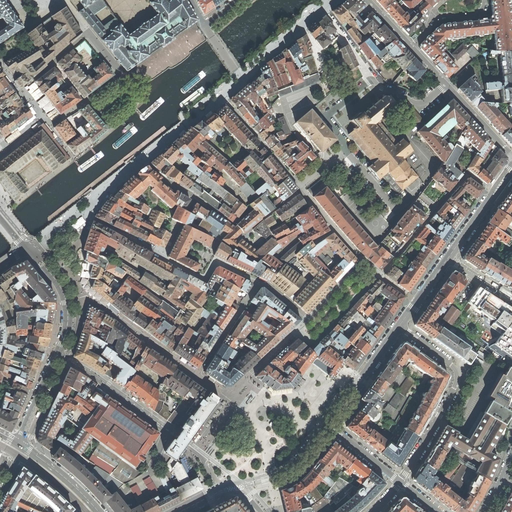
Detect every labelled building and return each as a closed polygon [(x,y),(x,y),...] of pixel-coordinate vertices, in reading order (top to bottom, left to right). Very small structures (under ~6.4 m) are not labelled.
[(0,0),(0,45),(22,31),(22,32),(25,30),(20,24),(18,25),(17,23),(19,22),(14,15),(12,17),(10,14),(9,12),(6,8),(0,0)] [(78,0),(84,8),(79,12),(97,35),(102,41),(112,53),(124,68),(127,71),(128,70),(129,70),(136,65),(137,64),(137,65),(149,56),(161,47),(162,48),(173,40),(173,38),(185,29),(186,30),(197,21),(185,0),(78,0)] [(208,0),(195,0),(197,2),(197,3),(203,15),(210,10),(212,9),(214,8),(210,2),(208,0)] [(346,0),(346,1),(340,6),(346,14),(348,12),(349,14),(349,15),(348,16),(349,18),(351,20),(356,16),(354,14),(364,5),(359,0),(346,0)] [(376,0),(381,6),(387,13),(396,5),(391,0),(376,0)] [(391,17),(395,22),(404,14),(398,8),(404,3),(402,2),(401,0),(396,5),(387,13),(391,17)] [(403,0),(402,2),(404,3),(410,9),(411,10),(421,0),(403,0)] [(424,0),(421,0),(411,10),(413,12),(416,15),(416,14),(420,18),(425,13),(431,7),(424,0)] [(420,48),(433,62),(442,53),(447,49),(442,43),(447,38),(449,40),(451,40),(451,41),(452,41),(454,41),(455,40),(455,39),(460,39),(460,37),(488,34),(488,32),(494,32),(496,52),(508,53),(511,51),(511,26),(511,22),(509,0),(490,0),(491,2),(490,3),(490,5),(491,6),(493,20),(493,25),(491,25),(491,20),(481,21),(471,22),(470,21),(468,21),(467,22),(465,22),(463,22),(462,23),(455,23),(454,23),(452,23),(451,24),(449,24),(449,23),(446,24),(444,25),(444,26),(443,27),(441,27),(440,29),(439,27),(437,29),(437,28),(436,28),(435,30),(435,31),(429,36),(428,36),(427,37),(426,38),(426,39),(421,44),(421,45),(420,45),(420,48)] [(332,12),(358,46),(367,40),(363,35),(360,31),(358,32),(359,33),(358,34),(357,32),(357,31),(356,30),(358,29),(351,20),(349,18),(348,16),(346,14),(340,6),(336,9),(332,12)] [(47,36),(40,25),(27,34),(35,46),(41,56),(46,64),(54,56),(61,50),(71,41),(82,33),(74,22),(65,7),(53,15),(51,17),(56,25),(54,28),(55,31),(47,36)] [(399,25),(402,28),(416,15),(413,12),(408,16),(405,13),(404,14),(395,22),(399,25)] [(362,22),(356,16),(351,20),(358,29),(360,31),(363,35),(367,31),(369,33),(372,30),(375,33),(383,25),(378,20),(372,13),(362,22)] [(405,32),(408,35),(412,31),(413,32),(420,26),(419,25),(420,24),(421,22),(423,21),(420,18),(416,14),(416,15),(402,28),(405,32)] [(324,35),(323,35),(329,44),(335,39),(331,34),(335,30),(325,18),(320,22),(317,24),(324,35)] [(318,35),(319,37),(320,38),(323,35),(324,35),(317,24),(316,22),(312,24),(313,26),(312,27),(308,30),(314,38),(318,35)] [(384,44),(382,46),(384,48),(396,39),(389,32),(383,25),(375,33),(374,34),(384,44)] [(329,44),(323,35),(320,38),(319,37),(315,40),(319,45),(322,49),(329,44)] [(295,43),(301,58),(311,53),(309,47),(304,37),(303,36),(299,39),(295,42),(295,43)] [(384,48),(376,54),(379,57),(385,52),(388,54),(382,59),(384,62),(383,64),(393,59),(406,51),(401,45),(396,39),(384,48)] [(85,40),(76,48),(79,51),(84,47),(87,50),(86,51),(88,53),(92,49),(85,40)] [(363,54),(368,61),(374,56),(376,54),(384,48),(382,46),(376,40),(372,44),(375,46),(374,47),(372,46),(367,40),(358,46),(363,54)] [(471,46),(479,54),(480,42),(464,45),(468,49),(471,46)] [(306,70),(301,58),(295,43),(291,47),(287,51),(293,62),(296,68),(299,67),(300,70),(301,69),(302,72),(306,70)] [(457,60),(466,51),(468,49),(464,45),(463,44),(451,55),(457,60)] [(35,46),(12,60),(19,69),(23,74),(23,73),(29,80),(36,73),(28,64),(32,61),(33,62),(33,61),(41,56),(35,46)] [(342,62),(348,72),(357,66),(352,57),(347,46),(339,50),(341,53),(342,62)] [(471,46),(468,49),(466,51),(474,59),(479,54),(471,46)] [(302,82),(301,79),(298,70),(296,70),(294,67),(294,68),(291,63),(293,62),(287,51),(286,49),(283,51),(281,53),(281,54),(282,56),(274,60),(273,61),(272,60),(267,65),(272,77),(273,78),(274,78),(278,87),(288,83),(282,69),(283,69),(282,66),(285,65),(293,85),(302,82)] [(58,63),(65,73),(70,68),(75,64),(80,60),(72,51),(69,54),(61,61),(58,63)] [(403,70),(405,68),(414,59),(410,54),(406,51),(393,59),(403,70)] [(501,66),(502,76),(511,74),(511,51),(508,53),(496,52),(494,52),(493,52),(489,51),(488,56),(489,57),(496,57),(497,54),(500,54),(501,62),(500,63),(500,65),(501,66)] [(441,70),(447,77),(457,68),(442,53),(433,62),(441,70)] [(375,70),(382,65),(374,56),(368,61),(371,64),(375,70)] [(318,73),(313,57),(303,61),(309,77),(318,73)] [(407,74),(415,81),(425,71),(420,66),(414,59),(405,68),(409,72),(407,74)] [(12,73),(16,79),(23,74),(19,69),(12,60),(6,64),(12,73)] [(108,69),(103,62),(93,69),(94,70),(90,73),(91,75),(95,71),(97,74),(93,78),(99,86),(113,75),(108,69)] [(74,85),(84,98),(91,92),(99,86),(93,78),(90,80),(87,76),(85,77),(75,64),(70,68),(65,73),(74,85)] [(262,77),(262,78),(263,81),(272,77),(267,65),(264,67),(261,68),(262,73),(262,76),(262,77)] [(37,85),(39,88),(59,72),(54,67),(41,77),(35,82),(37,85)] [(41,90),(44,94),(57,84),(62,79),(63,78),(60,75),(59,72),(39,88),(41,90)] [(17,85),(20,88),(24,85),(29,81),(29,80),(23,73),(23,74),(16,79),(14,81),(17,85)] [(309,77),(312,84),(321,80),(318,73),(309,77)] [(485,84),(485,91),(500,89),(511,88),(511,74),(502,76),(503,83),(502,84),(502,86),(500,87),(499,84),(497,82),(485,84)] [(259,77),(256,79),(260,87),(263,90),(266,97),(267,98),(278,94),(279,94),(278,91),(273,78),(272,77),(263,81),(262,78),(260,76),(259,77)] [(279,97),(312,84),(309,77),(308,76),(301,79),(302,82),(293,85),(278,91),(279,94),(278,94),(279,97)] [(252,81),(248,85),(258,101),(259,101),(261,104),(263,109),(268,115),(273,113),(270,107),(269,105),(266,106),(262,99),(266,97),(263,90),(260,87),(256,79),(256,78),(252,81)] [(66,84),(62,79),(57,84),(61,89),(66,84)] [(465,97),(475,108),(480,103),(486,97),(485,92),(480,97),(478,94),(480,92),(477,88),(478,87),(474,82),(472,83),(468,79),(458,89),(465,97)] [(52,104),(54,107),(65,98),(59,92),(56,95),(53,91),(58,87),(58,86),(58,85),(57,84),(44,94),(45,95),(52,104)] [(54,107),(55,108),(58,111),(60,114),(62,113),(71,108),(80,100),(70,87),(69,88),(66,84),(61,89),(59,91),(59,92),(65,98),(54,107)] [(258,101),(248,85),(241,91),(235,96),(234,97),(238,102),(242,106),(246,112),(246,111),(247,112),(250,117),(254,121),(251,125),(252,126),(254,128),(257,125),(263,131),(270,125),(272,122),(268,115),(263,109),(261,104),(259,101),(258,101)] [(10,88),(8,86),(0,91),(0,98),(11,90),(10,88)] [(511,88),(500,89),(501,103),(509,102),(511,102),(511,88)] [(501,103),(500,89),(485,91),(485,92),(486,97),(480,103),(496,104),(501,103)] [(13,92),(11,90),(0,98),(0,100),(0,105),(2,104),(9,99),(15,95),(13,92)] [(16,97),(15,95),(9,99),(2,104),(0,105),(0,107),(1,109),(3,112),(6,109),(9,107),(18,99),(16,97)] [(382,176),(395,191),(395,192),(396,193),(397,193),(398,192),(399,192),(402,189),(408,185),(417,177),(414,173),(411,170),(409,167),(404,161),(403,160),(412,152),(402,139),(397,143),(379,123),(385,118),(383,117),(387,113),(389,115),(389,114),(388,113),(392,109),(394,110),(395,109),(393,108),(393,103),(395,102),(395,101),(393,102),(390,98),(391,96),(390,96),(389,98),(384,97),(383,95),(382,95),(383,97),(379,101),(377,99),(376,100),(378,102),(374,105),(372,103),(371,104),(373,106),(369,109),(367,108),(366,108),(368,110),(361,116),(359,113),(349,121),(351,123),(352,123),(355,127),(352,130),(353,130),(348,134),(353,140),(357,145),(372,163),(368,168),(378,180),(382,176)] [(235,105),(238,109),(242,106),(238,102),(234,97),(232,99),(230,100),(235,105)] [(20,102),(18,99),(9,107),(10,109),(7,111),(6,109),(3,112),(4,113),(2,115),(0,115),(0,119),(10,132),(11,131),(15,128),(17,128),(7,117),(12,112),(21,105),(22,104),(20,102)] [(417,132),(443,162),(452,147),(450,145),(449,144),(448,144),(447,144),(446,145),(442,140),(443,139),(444,140),(446,138),(444,136),(442,138),(441,139),(440,137),(455,124),(461,131),(469,119),(462,111),(459,108),(452,100),(451,101),(445,105),(446,106),(425,125),(421,129),(417,132)] [(405,110),(410,106),(408,103),(395,101),(395,102),(393,103),(393,108),(395,109),(394,110),(397,110),(404,109),(405,110)] [(483,116),(489,122),(499,114),(498,113),(494,109),(496,106),(496,104),(480,103),(475,108),(483,116)] [(22,106),(21,105),(12,112),(7,117),(17,128),(19,126),(25,120),(27,119),(19,110),(23,107),(22,106)] [(73,115),(71,116),(92,143),(107,130),(96,117),(87,106),(78,112),(88,122),(83,126),(73,115)] [(219,110),(214,115),(215,115),(221,122),(223,120),(225,123),(223,125),(222,124),(225,127),(227,129),(237,119),(231,113),(225,106),(224,106),(219,110)] [(241,113),(243,116),(247,112),(246,111),(246,112),(242,106),(238,109),(237,109),(241,113)] [(410,106),(405,110),(421,129),(425,125),(410,106)] [(0,132),(3,137),(6,135),(10,132),(0,119),(0,115),(2,115),(4,113),(3,112),(1,109),(0,107),(0,132)] [(24,107),(23,107),(19,110),(27,119),(30,117),(27,112),(24,107)] [(395,110),(394,110),(392,109),(388,113),(389,114),(389,115),(387,113),(383,117),(385,118),(385,119),(395,110)] [(295,123),(321,153),(336,141),(323,125),(310,110),(295,123)] [(251,125),(254,121),(250,117),(247,112),(243,116),(247,120),(251,125)] [(205,118),(200,122),(210,131),(214,129),(215,131),(216,132),(218,132),(219,131),(219,130),(219,129),(218,127),(222,124),(214,115),(213,114),(210,117),(206,120),(205,118)] [(496,130),(501,136),(508,129),(511,127),(507,123),(508,123),(502,117),(499,114),(489,122),(496,130)] [(71,150),(75,155),(92,143),(71,116),(66,119),(69,121),(70,120),(77,131),(74,133),(65,120),(54,127),(59,135),(64,142),(71,137),(74,135),(75,136),(77,135),(78,137),(67,146),(71,150)] [(284,136),(289,135),(291,134),(283,117),(277,119),(280,127),(281,132),(284,136)] [(239,121),(237,119),(227,129),(231,133),(242,124),(239,121)] [(478,128),(470,119),(461,133),(465,137),(464,138),(464,139),(464,140),(464,141),(465,141),(466,142),(467,142),(468,142),(468,141),(478,151),(486,137),(478,128)] [(196,125),(192,128),(202,137),(207,141),(212,135),(210,131),(200,122),(196,125)] [(127,126),(124,129),(123,131),(123,133),(125,133),(126,132),(133,127),(134,126),(134,123),(131,123),(130,124),(127,126)] [(34,130),(36,134),(41,130),(53,145),(57,142),(55,139),(43,124),(35,129),(34,130)] [(248,131),(242,124),(231,133),(238,140),(243,145),(253,136),(248,131)] [(256,132),(258,134),(263,131),(257,125),(254,128),(253,128),(256,132)] [(261,138),(268,133),(273,130),(270,125),(263,131),(258,134),(260,136),(261,138)] [(186,133),(178,140),(180,140),(192,153),(197,147),(202,152),(200,154),(201,156),(198,159),(205,165),(210,168),(211,166),(219,172),(222,169),(240,187),(239,187),(252,202),(257,199),(259,197),(258,196),(255,192),(243,180),(244,179),(240,175),(239,173),(237,175),(234,172),(236,171),(232,166),(211,148),(207,144),(209,142),(207,141),(202,137),(201,138),(190,128),(186,133)] [(511,147),(511,130),(511,131),(511,132),(508,129),(501,136),(508,143),(511,147)] [(0,183),(9,195),(14,201),(28,191),(14,173),(35,156),(37,158),(39,159),(41,157),(52,172),(66,161),(53,145),(41,130),(36,134),(13,152),(0,162),(0,183)] [(269,134),(268,133),(261,138),(262,139),(263,140),(264,141),(270,135),(271,135),(269,134)] [(265,142),(267,144),(273,139),(270,135),(264,141),(265,142)] [(259,144),(253,136),(243,145),(242,146),(250,153),(247,156),(247,157),(244,160),(253,171),(260,165),(260,164),(262,162),(269,156),(267,152),(264,149),(260,152),(263,156),(259,159),(251,151),(259,144)] [(462,149),(466,142),(465,141),(464,141),(464,140),(464,139),(464,138),(460,136),(454,145),(462,149)] [(491,142),(486,137),(478,151),(475,156),(481,160),(483,161),(489,150),(491,152),(495,147),(491,142)] [(269,147),(271,149),(277,143),(274,139),(273,139),(267,144),(269,147)] [(187,154),(190,152),(178,140),(175,143),(172,146),(177,151),(191,164),(202,172),(202,173),(220,187),(224,181),(215,172),(213,175),(211,177),(208,174),(209,172),(210,168),(205,165),(198,159),(197,159),(193,155),(190,158),(187,154)] [(296,140),(280,146),(280,147),(273,152),(277,156),(278,157),(289,149),(291,148),(294,146),(300,142),(298,140),(297,140),(296,140)] [(62,148),(57,142),(53,145),(66,161),(70,158),(62,148)] [(285,164),(288,167),(299,158),(309,150),(305,146),(301,142),(300,142),(294,146),(295,148),(299,152),(294,156),(293,154),(283,162),(284,162),(285,164)] [(271,149),(273,152),(280,147),(279,146),(279,145),(277,143),(271,149)] [(203,191),(212,197),(222,205),(218,210),(223,214),(227,217),(231,212),(235,215),(238,217),(246,207),(237,200),(235,203),(229,198),(227,193),(226,193),(222,190),(222,189),(220,187),(202,173),(202,172),(191,164),(177,151),(172,146),(171,145),(166,150),(160,156),(171,165),(177,159),(178,160),(180,160),(185,164),(186,164),(187,164),(188,166),(188,165),(189,166),(182,175),(183,176),(189,181),(191,178),(195,181),(193,183),(189,189),(191,190),(195,193),(199,196),(203,191)] [(444,163),(441,168),(457,181),(462,175),(453,167),(452,165),(462,149),(454,145),(444,163)] [(283,162),(284,162),(283,162),(293,154),(290,151),(295,148),(294,146),(291,148),(289,149),(278,157),(280,160),(283,162)] [(502,154),(495,147),(491,152),(495,155),(491,160),(501,167),(507,159),(502,154)] [(288,167),(294,174),(301,168),(305,165),(301,160),(307,156),(311,161),(315,157),(309,150),(299,158),(288,167)] [(166,178),(169,175),(174,168),(171,165),(160,156),(156,159),(151,163),(162,174),(166,178)] [(276,183),(278,185),(287,177),(279,167),(269,156),(262,162),(269,170),(267,171),(262,165),(255,170),(266,183),(255,192),(258,196),(261,193),(263,194),(267,191),(272,186),(276,183)] [(472,172),(476,176),(482,170),(481,169),(477,166),(481,160),(475,156),(467,169),(472,172)] [(496,173),(501,167),(491,160),(489,159),(488,158),(486,160),(485,162),(482,166),(483,167),(481,169),(482,170),(485,172),(491,178),(492,179),(496,173)] [(235,163),(232,166),(236,171),(238,172),(247,165),(243,160),(239,163),(237,161),(235,163)] [(126,185),(119,192),(133,200),(135,198),(136,198),(146,189),(145,188),(149,185),(153,188),(151,190),(170,209),(174,205),(177,207),(183,210),(190,200),(185,197),(177,191),(174,194),(169,190),(159,181),(161,178),(147,166),(145,168),(143,169),(140,171),(140,172),(138,173),(134,176),(126,185)] [(178,183),(179,181),(183,176),(182,175),(174,168),(169,175),(174,180),(178,183)] [(250,168),(240,175),(244,179),(253,172),(250,168)] [(453,186),(457,181),(441,168),(439,171),(433,179),(448,191),(453,186)] [(486,184),(491,178),(485,172),(482,170),(476,176),(481,180),(486,184)] [(185,185),(189,189),(193,183),(189,181),(183,176),(179,181),(185,185)] [(259,197),(257,199),(270,212),(282,204),(281,202),(295,190),(297,189),(293,184),(287,177),(278,185),(276,183),(272,186),(281,196),(271,204),(265,198),(269,194),(267,191),(263,194),(259,197)] [(464,190),(476,199),(484,189),(468,177),(445,203),(463,217),(470,208),(463,203),(465,201),(463,199),(460,201),(457,199),(464,190)] [(361,253),(366,257),(376,247),(349,216),(326,188),(313,197),(337,225),(361,253)] [(199,196),(208,203),(212,197),(203,191),(199,196)] [(116,194),(114,197),(123,202),(129,205),(131,201),(134,203),(132,207),(137,210),(138,210),(146,213),(148,209),(150,210),(148,215),(150,216),(154,210),(150,208),(136,201),(133,200),(119,192),(116,194)] [(234,192),(229,198),(235,203),(239,196),(234,192)] [(302,199),(299,195),(275,212),(281,221),(304,205),(305,204),(302,199)] [(109,202),(122,209),(124,206),(133,211),(132,214),(123,209),(122,210),(119,216),(126,219),(128,220),(132,222),(135,216),(140,219),(142,214),(137,211),(137,210),(132,207),(129,205),(123,202),(114,197),(113,196),(112,197),(111,200),(109,202)] [(213,207),(218,210),(222,205),(212,197),(208,203),(213,207)] [(251,207),(254,210),(261,218),(270,212),(257,199),(252,202),(249,205),(251,207)] [(501,205),(497,210),(510,219),(511,220),(511,214),(510,213),(511,211),(511,212),(511,210),(511,204),(505,199),(501,205)] [(104,209),(103,210),(113,216),(118,218),(119,217),(119,216),(122,210),(122,209),(109,202),(107,205),(104,209)] [(453,231),(458,224),(463,217),(445,203),(440,209),(435,215),(453,231)] [(204,209),(196,204),(190,214),(199,218),(205,221),(210,213),(204,209)] [(413,205),(407,213),(420,224),(424,220),(426,217),(413,205)] [(168,257),(196,272),(199,265),(184,257),(188,250),(190,246),(193,239),(207,246),(212,238),(214,239),(215,237),(216,237),(220,231),(221,231),(221,230),(229,233),(234,228),(227,222),(226,221),(223,219),(222,219),(219,217),(211,211),(210,213),(205,221),(199,218),(194,226),(187,223),(190,214),(183,210),(177,207),(172,218),(180,222),(180,223),(184,225),(170,253),(168,257)] [(315,212),(311,207),(310,207),(307,209),(295,217),(301,226),(299,227),(298,224),(297,224),(294,226),(297,230),(302,227),(307,223),(318,216),(315,212)] [(103,210),(100,213),(96,217),(111,224),(114,226),(122,229),(126,221),(118,218),(113,216),(103,210)] [(165,215),(154,210),(150,216),(147,222),(154,225),(158,227),(161,222),(165,215)] [(242,232),(243,233),(261,218),(254,210),(245,217),(237,225),(242,232)] [(492,216),(487,224),(511,241),(511,240),(511,231),(508,229),(507,229),(506,230),(502,227),(506,222),(507,223),(510,219),(497,210),(492,216)] [(229,219),(232,221),(235,215),(231,212),(227,217),(229,219)] [(392,237),(399,242),(401,239),(404,242),(412,234),(420,224),(407,213),(401,221),(394,229),(391,231),(393,233),(392,234),(394,236),(392,237)] [(307,223),(308,223),(302,227),(297,230),(288,235),(276,241),(275,241),(276,244),(270,250),(270,251),(272,253),(273,254),(288,242),(287,241),(303,231),(304,234),(305,234),(298,238),(300,242),(280,259),(284,264),(294,254),(294,255),(310,241),(329,230),(323,222),(319,215),(318,216),(307,223)] [(435,233),(426,225),(424,227),(430,232),(433,235),(444,243),(448,237),(453,231),(435,215),(432,218),(441,225),(440,226),(438,226),(437,228),(437,230),(435,233)] [(147,222),(140,219),(135,216),(132,222),(132,223),(134,224),(135,224),(135,225),(135,226),(138,228),(139,227),(140,225),(146,227),(151,230),(154,225),(147,222)] [(270,216),(264,221),(267,226),(273,222),(270,216)] [(77,222),(80,226),(86,221),(83,217),(77,222)] [(223,239),(223,240),(234,248),(240,252),(250,260),(252,261),(256,263),(258,261),(259,260),(267,253),(270,250),(276,244),(275,241),(276,241),(276,240),(268,229),(267,226),(264,221),(263,220),(253,229),(268,241),(257,251),(240,239),(240,240),(237,237),(242,232),(237,225),(234,228),(229,233),(223,239)] [(126,231),(129,233),(133,225),(126,221),(122,229),(126,231)] [(92,225),(91,229),(113,241),(123,246),(127,239),(114,232),(93,222),(92,225)] [(288,235),(297,230),(294,226),(287,230),(283,224),(278,227),(277,224),(268,229),(276,240),(288,235)] [(485,247),(487,248),(495,236),(500,240),(500,241),(508,246),(511,241),(487,224),(481,232),(475,240),(485,247)] [(138,237),(146,240),(149,234),(149,233),(138,228),(135,226),(133,225),(129,233),(138,237)] [(158,246),(164,247),(167,241),(171,234),(167,232),(166,231),(158,227),(154,225),(151,230),(149,233),(149,234),(161,240),(158,246)] [(414,239),(415,239),(423,246),(435,256),(440,249),(444,243),(433,235),(431,239),(430,238),(427,241),(424,239),(430,232),(424,227),(419,233),(414,239)] [(84,249),(88,252),(100,257),(103,251),(104,250),(104,248),(104,249),(105,248),(114,252),(130,261),(131,262),(133,263),(135,262),(146,268),(148,269),(171,282),(168,287),(145,273),(144,275),(143,274),(133,268),(132,269),(119,261),(116,266),(118,267),(126,272),(126,273),(150,288),(170,301),(176,290),(180,292),(182,287),(193,293),(189,298),(190,298),(202,306),(210,295),(205,293),(199,289),(185,281),(189,275),(181,271),(174,268),(172,273),(151,262),(149,261),(135,253),(123,246),(113,241),(91,229),(85,247),(84,249)] [(158,246),(161,240),(149,234),(146,240),(152,243),(158,246)] [(357,260),(346,248),(333,234),(323,240),(314,246),(306,253),(321,269),(320,270),(327,276),(335,283),(340,278),(348,269),(357,260)] [(373,264),(380,270),(392,257),(387,252),(386,253),(381,249),(384,245),(385,245),(391,239),(387,236),(381,242),(376,247),(366,257),(373,264)] [(140,246),(127,239),(123,246),(135,253),(149,261),(151,262),(154,257),(152,256),(154,253),(140,246)] [(220,258),(226,261),(234,248),(223,240),(221,243),(215,255),(220,258)] [(471,265),(480,271),(487,261),(484,259),(483,259),(482,260),(481,259),(482,257),(481,256),(480,258),(478,256),(481,251),(482,251),(485,247),(475,240),(462,259),(471,265)] [(511,240),(511,241),(508,246),(502,254),(511,264),(511,240)] [(306,314),(307,314),(315,305),(329,290),(335,283),(327,276),(327,277),(318,269),(319,268),(306,253),(314,246),(310,241),(294,255),(299,259),(299,261),(312,276),(314,275),(315,275),(315,274),(316,273),(317,274),(295,298),(294,297),(291,295),(304,281),(304,279),(284,264),(283,265),(275,273),(274,276),(269,282),(285,294),(288,297),(289,297),(290,296),(292,298),(294,300),(293,300),(293,302),(306,314)] [(413,261),(424,269),(430,263),(435,256),(423,246),(413,261)] [(497,252),(488,246),(487,249),(495,255),(497,252)] [(234,265),(249,272),(253,266),(256,263),(252,261),(252,263),(248,261),(250,260),(240,252),(234,248),(226,261),(234,265)] [(88,256),(87,260),(92,263),(112,273),(116,266),(110,263),(100,257),(88,252),(88,256)] [(283,265),(270,255),(267,253),(259,260),(267,266),(273,271),(275,273),(283,265)] [(408,268),(411,263),(401,255),(398,259),(408,268)] [(165,263),(154,257),(151,262),(172,273),(174,268),(165,263)] [(494,280),(507,288),(511,279),(511,273),(510,273),(511,272),(498,264),(497,264),(488,259),(487,261),(480,271),(494,280)] [(254,274),(259,277),(267,266),(259,260),(258,261),(256,263),(253,266),(249,272),(254,274)] [(417,280),(424,269),(413,261),(411,263),(408,268),(404,275),(401,279),(398,284),(408,291),(417,280)] [(54,303),(55,297),(38,277),(26,262),(11,268),(17,281),(10,287),(12,291),(15,297),(14,303),(14,304),(14,308),(15,312),(31,310),(31,301),(36,301),(40,302),(54,303)] [(90,278),(94,279),(107,287),(113,278),(113,277),(105,272),(92,265),(91,268),(89,272),(90,273),(90,275),(90,278)] [(121,278),(126,273),(126,272),(118,267),(116,266),(112,273),(121,278)] [(264,279),(269,282),(274,276),(272,274),(272,273),(273,271),(267,266),(259,277),(264,279)] [(392,266),(385,275),(390,279),(396,283),(400,279),(401,279),(404,275),(392,266)] [(216,269),(213,274),(217,277),(224,280),(224,281),(229,283),(230,282),(234,284),(233,286),(238,289),(240,286),(245,280),(234,275),(219,267),(216,269)] [(6,272),(2,275),(10,287),(17,281),(11,268),(6,272)] [(447,279),(436,295),(447,303),(449,304),(467,280),(454,272),(452,273),(447,279)] [(207,289),(210,290),(217,277),(213,274),(207,284),(206,284),(202,283),(199,289),(205,293),(207,289)] [(15,297),(12,291),(10,287),(2,275),(0,275),(0,289),(6,297),(11,305),(14,304),(14,303),(15,297)] [(195,279),(189,275),(185,281),(199,289),(202,283),(195,279)] [(122,313),(133,321),(141,312),(152,319),(158,311),(148,303),(149,303),(140,297),(133,305),(126,300),(127,300),(121,295),(129,285),(142,295),(143,294),(159,306),(162,302),(146,289),(128,277),(124,282),(123,284),(122,284),(116,293),(119,295),(115,299),(111,304),(122,313)] [(210,290),(208,294),(214,297),(229,306),(228,306),(235,310),(238,307),(231,302),(234,298),(237,293),(244,297),(246,294),(240,290),(239,289),(238,289),(233,286),(229,283),(224,281),(224,280),(217,277),(210,290)] [(103,297),(111,304),(115,299),(119,295),(116,293),(122,284),(113,278),(107,287),(94,279),(91,287),(103,297)] [(249,282),(245,280),(240,286),(241,287),(240,290),(246,294),(252,285),(251,283),(249,282)] [(372,286),(367,292),(371,296),(373,298),(379,292),(386,284),(381,281),(380,282),(378,280),(372,286)] [(395,291),(386,284),(379,292),(384,296),(389,300),(398,306),(401,302),(404,297),(395,291)] [(511,369),(511,307),(509,306),(478,287),(467,302),(482,313),(482,314),(482,317),(484,321),(488,325),(501,335),(498,338),(495,340),(490,343),(486,346),(484,349),(509,367),(511,369)] [(261,288),(253,298),(266,307),(274,298),(268,292),(263,288),(261,288)] [(11,305),(6,297),(0,289),(0,310),(3,319),(3,320),(6,328),(6,336),(5,344),(15,346),(16,335),(16,333),(16,332),(16,329),(16,328),(16,317),(15,312),(14,308),(13,309),(11,305)] [(182,293),(180,292),(176,290),(170,301),(177,305),(182,309),(185,305),(179,301),(178,300),(182,293)] [(364,295),(362,297),(366,301),(371,296),(367,292),(364,295)] [(431,301),(427,308),(437,315),(439,312),(441,314),(444,309),(443,308),(447,303),(436,295),(431,301)] [(357,302),(352,308),(359,315),(363,311),(363,312),(368,305),(373,298),(371,296),(366,301),(362,297),(357,302)] [(258,307),(255,311),(252,316),(244,310),(242,314),(244,315),(250,319),(251,321),(269,333),(270,331),(271,331),(273,332),(271,334),(279,340),(287,333),(295,326),(286,320),(284,319),(281,317),(274,312),(271,310),(266,307),(253,298),(251,302),(258,307)] [(281,304),(274,298),(266,307),(271,310),(273,307),(276,310),(274,312),(281,317),(288,309),(281,304)] [(185,305),(177,318),(182,322),(187,327),(187,328),(189,329),(194,321),(199,314),(207,319),(197,333),(203,337),(212,325),(213,325),(217,318),(216,317),(214,315),(213,316),(207,311),(203,309),(190,299),(185,305)] [(210,313),(214,315),(216,317),(217,317),(219,318),(214,325),(222,331),(228,321),(235,310),(228,306),(218,300),(216,303),(225,308),(222,312),(221,312),(220,313),(220,314),(221,315),(220,316),(214,312),(215,311),(212,309),(210,313)] [(367,316),(373,321),(383,329),(384,329),(389,322),(393,316),(382,309),(379,305),(378,303),(375,300),(369,306),(368,305),(363,312),(367,316)] [(395,311),(398,306),(389,300),(384,305),(380,303),(379,305),(382,309),(393,316),(395,311)] [(54,306),(54,303),(40,302),(39,307),(36,306),(36,301),(31,301),(31,310),(39,309),(54,310),(54,306)] [(176,318),(179,314),(162,302),(159,306),(158,309),(172,320),(173,318),(175,320),(176,318)] [(89,326),(89,327),(93,329),(94,324),(96,318),(100,312),(95,309),(89,306),(87,312),(86,315),(85,319),(83,323),(89,326)] [(442,319),(445,321),(451,325),(460,312),(452,306),(442,319)] [(349,311),(346,314),(351,318),(349,320),(351,321),(352,320),(357,324),(355,327),(348,321),(346,323),(348,325),(352,328),(356,331),(360,326),(364,320),(359,315),(352,308),(349,311)] [(414,325),(432,339),(440,328),(431,321),(432,320),(433,321),(437,315),(427,308),(420,317),(414,325)] [(53,317),(54,310),(39,309),(31,310),(15,312),(16,317),(16,328),(16,329),(26,329),(33,329),(34,324),(34,323),(29,323),(28,324),(28,325),(26,325),(26,316),(34,316),(35,316),(35,319),(36,319),(35,322),(52,325),(53,317)] [(294,314),(288,309),(281,317),(284,319),(286,316),(289,318),(286,320),(295,326),(301,321),(301,320),(294,314)] [(148,332),(151,335),(155,330),(165,317),(158,311),(152,319),(144,329),(148,332)] [(104,324),(100,322),(101,321),(105,314),(102,313),(100,312),(96,318),(94,324),(93,329),(96,330),(100,332),(98,336),(95,334),(93,337),(104,342),(107,336),(108,332),(108,331),(109,329),(109,328),(104,325),(104,324)] [(139,326),(144,329),(152,319),(141,312),(133,321),(139,326)] [(109,317),(105,314),(101,321),(110,327),(110,328),(111,329),(112,326),(114,320),(109,317)] [(244,315),(242,314),(239,318),(241,320),(237,327),(231,337),(243,344),(242,347),(246,349),(247,347),(253,351),(251,353),(259,359),(269,350),(279,340),(271,334),(269,333),(251,321),(248,323),(246,322),(248,319),(244,316),(244,315)] [(342,319),(336,324),(341,329),(346,323),(348,321),(349,320),(351,318),(346,314),(342,319)] [(379,334),(383,329),(373,321),(367,316),(364,320),(360,326),(376,340),(379,334)] [(155,338),(160,341),(167,331),(173,323),(165,317),(155,330),(151,335),(155,338)] [(163,343),(166,346),(175,333),(172,331),(174,327),(177,329),(180,324),(181,323),(176,318),(175,320),(173,323),(167,331),(160,341),(163,343)] [(122,345),(124,340),(125,340),(128,332),(122,327),(114,320),(112,326),(111,329),(111,330),(109,329),(108,331),(110,331),(110,333),(108,332),(107,336),(104,342),(106,343),(105,346),(116,354),(120,356),(123,348),(122,346),(122,345)] [(444,347),(461,359),(469,348),(460,342),(456,339),(454,338),(446,332),(451,325),(445,321),(440,328),(432,339),(444,347)] [(51,328),(52,325),(35,322),(34,324),(33,329),(51,331),(51,328)] [(82,328),(82,331),(93,337),(95,334),(94,333),(96,330),(93,329),(89,327),(83,324),(82,328)] [(177,329),(175,333),(166,346),(169,348),(173,351),(180,338),(186,329),(180,324),(177,329)] [(334,327),(332,330),(337,335),(332,341),(333,341),(340,347),(341,348),(347,341),(341,335),(342,333),(341,332),(343,330),(341,329),(336,324),(334,327)] [(219,335),(222,331),(214,325),(213,325),(211,328),(212,329),(211,332),(209,331),(207,333),(216,339),(219,335)] [(368,350),(369,348),(371,346),(372,344),(374,342),(376,340),(360,326),(356,331),(347,341),(350,344),(354,346),(364,355),(365,353),(367,352),(368,350)] [(186,329),(180,338),(173,351),(181,356),(188,361),(195,351),(196,351),(199,346),(204,338),(203,337),(197,333),(194,332),(189,329),(187,328),(186,328),(186,329)] [(50,335),(51,331),(33,329),(26,329),(16,329),(16,332),(16,333),(16,335),(27,335),(32,336),(50,338),(50,335)] [(329,332),(326,335),(332,341),(337,335),(332,330),(329,332)] [(118,384),(124,388),(128,383),(127,382),(135,371),(128,366),(115,356),(116,354),(105,346),(106,343),(104,342),(93,337),(82,331),(79,342),(76,350),(91,358),(100,363),(107,368),(108,369),(104,374),(110,378),(112,375),(113,374),(113,372),(112,371),(108,368),(110,366),(98,357),(89,352),(91,348),(91,347),(93,342),(94,345),(100,348),(103,350),(101,354),(121,369),(113,380),(118,384)] [(134,337),(128,332),(125,340),(122,346),(123,348),(120,356),(129,364),(133,355),(139,341),(134,337)] [(204,338),(199,346),(208,352),(213,344),(216,339),(207,333),(204,338)] [(25,348),(27,342),(30,342),(47,346),(48,342),(50,338),(32,336),(27,335),(16,335),(15,346),(25,348)] [(225,339),(222,344),(232,350),(233,349),(235,345),(241,349),(242,347),(243,344),(231,337),(228,335),(225,339)] [(322,339),(319,343),(324,348),(329,343),(329,344),(331,342),(332,343),(333,341),(332,341),(326,335),(322,339)] [(292,342),(287,347),(296,354),(306,346),(297,338),(292,342)] [(142,344),(139,341),(133,355),(129,364),(128,365),(134,369),(135,365),(139,357),(136,355),(137,354),(140,355),(145,346),(142,344)] [(327,346),(327,347),(316,358),(312,363),(320,369),(328,375),(331,371),(330,370),(331,369),(331,368),(340,357),(343,353),(338,350),(340,347),(333,341),(332,343),(330,345),(329,344),(327,346)] [(361,360),(364,355),(354,346),(348,353),(346,352),(346,353),(343,351),(346,348),(346,349),(350,344),(347,341),(341,348),(340,347),(338,350),(343,353),(344,354),(346,356),(352,361),(358,364),(361,360)] [(45,350),(47,346),(30,342),(27,342),(25,348),(27,349),(43,353),(44,354),(45,350)] [(324,348),(319,343),(315,346),(313,349),(311,351),(316,356),(317,357),(325,349),(324,348)] [(395,352),(389,360),(398,367),(400,365),(401,365),(402,365),(405,360),(405,359),(406,357),(408,358),(407,359),(410,361),(418,353),(404,343),(403,343),(401,343),(395,352)] [(42,357),(43,353),(27,349),(25,348),(15,346),(5,344),(4,350),(13,353),(26,356),(41,361),(42,357)] [(218,350),(214,356),(227,365),(229,362),(226,360),(228,356),(231,358),(232,358),(234,359),(238,354),(232,350),(222,344),(218,350)] [(147,347),(145,346),(140,355),(139,357),(135,365),(134,369),(138,371),(141,363),(150,349),(147,347)] [(192,364),(198,368),(204,359),(208,352),(199,346),(196,351),(195,351),(188,361),(192,364)] [(282,352),(276,358),(300,376),(304,370),(309,364),(299,356),(292,365),(290,363),(297,355),(296,354),(287,347),(282,352)] [(309,349),(308,348),(302,355),(300,352),(297,355),(299,356),(309,364),(312,360),(316,356),(311,351),(309,349)] [(153,410),(157,397),(159,385),(160,383),(161,384),(165,374),(169,375),(170,375),(174,369),(175,368),(175,367),(175,366),(171,363),(167,360),(160,356),(159,355),(154,352),(150,349),(141,363),(138,371),(137,373),(136,372),(128,383),(124,388),(131,393),(138,398),(140,400),(145,404),(153,410)] [(39,365),(41,361),(26,356),(25,360),(21,359),(12,357),(13,353),(4,350),(1,357),(38,369),(39,365)] [(103,375),(107,369),(92,358),(91,358),(76,350),(75,354),(73,357),(85,363),(101,373),(103,375)] [(251,366),(259,359),(251,353),(249,351),(243,357),(242,356),(239,358),(251,366)] [(425,358),(418,353),(410,361),(413,363),(412,365),(423,374),(424,373),(427,375),(434,365),(425,358)] [(211,377),(216,380),(227,365),(214,356),(209,364),(205,370),(206,372),(206,374),(211,377)] [(353,370),(358,364),(352,361),(346,356),(344,358),(345,359),(343,360),(344,360),(343,362),(345,363),(349,366),(353,370)] [(36,373),(38,369),(1,357),(0,362),(0,364),(1,364),(8,366),(9,364),(10,364),(16,366),(16,367),(22,369),(22,371),(35,376),(36,373)] [(338,370),(345,363),(343,362),(344,360),(343,360),(341,358),(340,357),(331,368),(331,369),(330,370),(331,371),(328,375),(332,378),(338,370)] [(246,371),(251,366),(239,358),(237,361),(238,362),(231,368),(242,375),(246,371)] [(276,358),(271,362),(256,377),(269,387),(274,390),(275,390),(291,388),(292,388),(300,376),(276,358)] [(383,368),(376,378),(386,385),(387,385),(399,368),(398,367),(389,360),(383,368)] [(34,376),(35,376),(22,371),(8,366),(1,364),(0,366),(0,370),(7,373),(8,370),(19,374),(18,377),(32,383),(33,379),(34,376)] [(216,380),(226,387),(231,386),(236,380),(242,375),(231,368),(227,365),(216,380)] [(449,375),(434,365),(427,375),(430,377),(431,377),(433,378),(431,381),(428,381),(428,383),(429,383),(430,384),(431,385),(429,390),(439,396),(444,386),(449,375)] [(492,399),(491,401),(496,404),(496,405),(504,410),(506,407),(508,408),(511,386),(511,369),(509,367),(507,370),(503,376),(501,375),(489,396),(489,397),(492,399)] [(66,376),(63,384),(71,388),(75,390),(76,390),(78,391),(82,384),(83,385),(85,381),(89,384),(87,388),(90,390),(92,391),(96,385),(86,377),(70,368),(66,376)] [(179,403),(183,396),(193,383),(186,378),(174,369),(169,377),(168,377),(169,375),(165,374),(161,384),(160,383),(159,385),(157,397),(153,410),(167,420),(171,414),(168,412),(169,408),(163,405),(166,396),(164,394),(164,393),(179,403)] [(27,395),(29,391),(30,389),(31,386),(32,383),(18,377),(13,375),(7,373),(0,370),(0,383),(7,387),(27,395)] [(409,376),(397,392),(404,397),(415,381),(409,376)] [(372,384),(368,390),(378,397),(386,385),(376,378),(372,384)] [(190,395),(196,399),(203,390),(198,386),(193,383),(183,396),(187,399),(190,395)] [(61,388),(59,392),(67,397),(71,388),(63,384),(61,388)] [(84,398),(90,390),(87,388),(86,387),(87,386),(85,385),(85,386),(83,385),(82,384),(81,387),(83,388),(79,393),(78,392),(73,400),(78,402),(82,406),(83,404),(90,410),(94,405),(84,398)] [(10,402),(22,407),(24,401),(27,395),(7,387),(3,399),(2,408),(7,408),(8,406),(6,405),(7,401),(10,402)] [(84,425),(81,429),(92,437),(100,443),(122,458),(135,468),(140,460),(142,462),(144,460),(145,458),(143,456),(159,433),(139,419),(108,397),(97,389),(95,392),(93,395),(92,396),(94,397),(92,399),(99,404),(97,407),(92,414),(89,418),(88,419),(82,415),(78,421),(84,425)] [(167,451),(166,453),(171,457),(176,460),(177,458),(180,454),(183,449),(187,444),(189,442),(189,441),(191,439),(196,432),(201,424),(218,401),(210,395),(203,390),(196,399),(192,406),(191,405),(190,407),(191,408),(192,406),(197,409),(191,417),(190,416),(181,428),(183,429),(181,432),(180,434),(179,435),(177,437),(174,442),(175,443),(174,443),(172,441),(165,450),(167,451)] [(366,403),(360,410),(368,418),(372,421),(374,421),(376,420),(377,418),(378,416),(379,414),(377,412),(372,408),(375,404),(379,406),(381,403),(377,400),(379,397),(378,397),(368,390),(364,394),(361,399),(366,403)] [(436,402),(439,396),(429,390),(426,394),(425,393),(424,393),(423,393),(422,393),(422,395),(424,396),(421,401),(421,402),(420,405),(431,411),(436,402)] [(56,397),(55,400),(73,411),(74,411),(76,407),(89,418),(92,414),(82,406),(78,402),(73,400),(67,397),(59,392),(56,397)] [(397,392),(388,404),(395,409),(404,397),(397,392)] [(89,400),(97,407),(99,404),(92,399),(94,397),(92,396),(93,395),(92,395),(89,400)] [(394,423),(396,424),(410,399),(408,398),(394,423)] [(425,422),(431,411),(420,405),(419,405),(416,412),(415,411),(409,422),(409,423),(408,425),(407,425),(407,423),(418,403),(410,399),(396,424),(397,425),(417,436),(425,422)] [(440,436),(434,446),(445,453),(449,445),(458,450),(457,453),(450,449),(447,454),(462,464),(463,464),(466,459),(475,464),(471,470),(477,474),(488,480),(493,469),(498,459),(487,453),(503,425),(504,425),(511,413),(507,411),(505,410),(504,410),(496,405),(496,404),(491,401),(490,401),(484,413),(475,429),(468,441),(456,434),(456,433),(445,427),(440,436)] [(20,410),(22,407),(10,402),(8,409),(11,410),(18,413),(20,410)] [(54,402),(52,407),(64,417),(66,418),(71,421),(74,417),(69,414),(70,412),(54,402)] [(395,409),(388,404),(384,409),(391,414),(395,409)] [(109,474),(125,484),(132,480),(140,475),(140,474),(141,473),(135,468),(122,458),(100,443),(94,452),(92,451),(92,450),(91,448),(91,447),(91,444),(89,443),(92,437),(81,429),(72,442),(61,434),(59,434),(57,438),(54,437),(60,427),(61,428),(62,426),(61,425),(66,418),(64,417),(52,407),(48,416),(43,424),(39,431),(52,438),(53,438),(56,439),(58,440),(65,444),(65,445),(66,446),(68,444),(70,445),(68,447),(69,448),(76,452),(84,457),(94,464),(95,464),(106,471),(109,474)] [(0,421),(2,422),(12,427),(18,413),(11,410),(8,415),(3,412),(0,410),(0,421)] [(174,410),(171,414),(167,420),(172,424),(179,414),(174,410)] [(356,434),(363,440),(370,430),(360,423),(362,421),(363,422),(364,422),(368,418),(360,410),(353,419),(346,427),(356,434)] [(398,466),(399,466),(409,448),(417,436),(397,425),(392,433),(394,435),(387,443),(379,453),(388,460),(396,466),(398,466)] [(372,447),(379,453),(387,443),(384,440),(381,438),(376,435),(377,434),(374,432),(373,432),(371,430),(370,430),(363,440),(372,447)] [(113,511),(142,511),(142,510),(141,510),(140,509),(141,508),(140,505),(134,508),(129,511),(115,493),(123,483),(96,466),(88,473),(83,468),(89,461),(84,458),(84,457),(76,452),(71,458),(65,453),(69,448),(68,447),(66,446),(65,445),(63,443),(59,449),(51,443),(52,438),(39,431),(38,441),(48,450),(54,454),(60,459),(65,463),(77,472),(81,476),(95,490),(102,498),(106,503),(113,511)] [(324,454),(319,460),(329,469),(330,470),(334,464),(339,464),(346,469),(354,458),(333,442),(328,449),(326,452),(324,454)] [(429,455),(424,463),(433,470),(434,470),(435,468),(436,468),(443,456),(443,455),(445,453),(434,446),(429,455)] [(179,487),(174,490),(176,493),(180,500),(189,495),(202,489),(196,478),(190,481),(183,470),(177,458),(176,460),(171,457),(166,465),(170,471),(172,469),(176,477),(173,479),(176,485),(178,484),(179,487)] [(362,464),(354,458),(346,469),(344,471),(348,474),(351,471),(358,478),(356,481),(360,484),(370,471),(362,464)] [(314,466),(311,470),(321,479),(331,487),(335,482),(325,474),(329,469),(319,460),(314,466)] [(440,501),(451,509),(459,499),(465,492),(462,490),(459,488),(454,495),(446,489),(447,488),(443,485),(459,464),(453,460),(436,481),(428,491),(440,501)] [(421,486),(428,491),(436,481),(434,480),(435,478),(433,476),(432,478),(430,476),(433,470),(424,463),(419,471),(413,480),(421,486)] [(467,467),(463,464),(462,464),(450,482),(459,488),(462,490),(466,485),(461,482),(460,479),(467,467)] [(14,481),(6,495),(22,504),(30,507),(40,511),(69,511),(72,509),(66,504),(56,494),(40,481),(36,477),(35,476),(34,477),(23,468),(14,481)] [(157,472),(167,490),(172,487),(163,469),(157,472)] [(303,478),(299,482),(315,504),(322,498),(314,486),(321,479),(311,470),(307,474),(305,476),(303,478)] [(378,478),(370,471),(360,484),(357,488),(370,501),(377,495),(387,484),(378,478)] [(483,490),(488,480),(477,474),(472,483),(471,482),(469,485),(471,486),(467,493),(468,494),(478,501),(483,490)] [(150,477),(144,480),(154,498),(157,496),(159,494),(150,477)] [(358,511),(370,501),(357,488),(339,478),(335,482),(331,487),(324,496),(328,502),(330,505),(334,502),(336,504),(347,494),(350,497),(334,511),(358,511)] [(284,503),(285,511),(289,511),(300,510),(298,502),(296,502),(295,500),(296,499),(297,499),(303,496),(308,504),(308,505),(306,504),(302,505),(301,506),(302,509),(309,508),(315,504),(299,482),(294,485),(290,487),(285,489),(281,491),(284,503)] [(130,488),(138,503),(145,499),(137,484),(130,488)] [(154,498),(153,498),(155,503),(156,503),(160,510),(170,505),(180,500),(176,493),(174,490),(172,487),(167,490),(166,491),(168,495),(163,498),(160,494),(157,496),(154,498)] [(471,511),(478,501),(468,494),(463,502),(459,499),(451,509),(454,511),(471,511)] [(511,511),(511,494),(507,502),(501,511),(511,511)] [(40,511),(30,507),(22,504),(6,495),(3,499),(1,504),(10,509),(11,509),(13,510),(16,511),(40,511)] [(314,511),(328,502),(324,496),(322,498),(315,504),(309,508),(302,509),(300,510),(289,511),(314,511)] [(402,496),(390,510),(391,511),(421,511),(422,511),(412,504),(402,496)] [(142,511),(156,511),(160,510),(155,503),(153,498),(146,502),(146,500),(139,504),(140,505),(141,508),(142,510),(142,511)] [(235,498),(212,510),(213,511),(248,511),(243,506),(235,498)]
